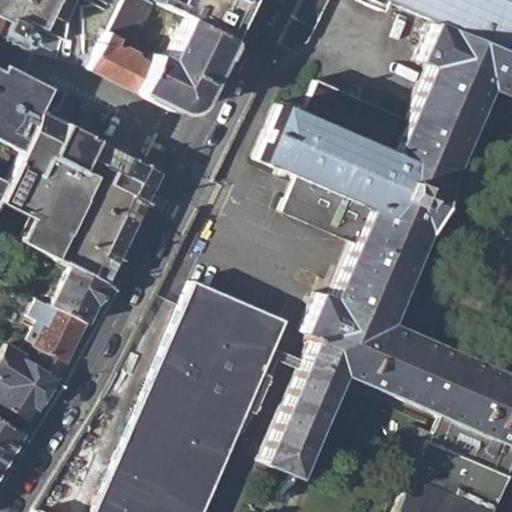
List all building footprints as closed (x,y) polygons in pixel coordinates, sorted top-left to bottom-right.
[(181,17),(223,39),(234,18),(242,0),(0,0),(0,18),(1,20),(0,21),(0,29),(12,36),(18,25),(12,23),(15,17),(37,29),(44,13),(65,23),(76,0),(148,0),(153,2),(181,17)] [(119,0),(118,2),(146,16),(153,2),(148,0),(119,0)] [(511,0),(296,0),(275,43),(288,49),(306,41),(325,0),(371,0),(426,24),(410,61),(423,66),(480,92),(511,14),(511,0)] [(118,2),(111,16),(140,30),(146,16),(118,2)] [(511,14),(480,92),(511,105),(511,14)] [(111,16),(105,30),(115,36),(133,44),(140,30),(111,16)] [(159,57),(149,52),(144,61),(131,90),(170,110),(183,111),(191,104),(223,39),(181,17),(159,57)] [(87,67),(131,90),(144,61),(131,56),(133,52),(120,46),(118,49),(112,45),(115,36),(105,30),(87,67)] [(136,46),(133,52),(131,56),(144,61),(149,52),(141,48),(136,46)] [(0,91),(33,109),(34,109),(45,87),(0,63),(0,91)] [(383,324),(480,92),(423,66),(401,120),(308,79),(296,111),(274,102),(250,160),(270,169),(269,173),(275,176),(264,199),(276,204),(273,210),(349,241),(324,298),(312,293),(294,333),(302,337),(300,343),(303,345),(258,459),(293,474),(336,375),(359,385),(383,324)] [(0,175),(12,151),(22,130),(33,109),(0,91),(0,175)] [(22,130),(12,151),(0,175),(0,213),(39,203),(54,172),(58,165),(76,131),(34,109),(33,109),(22,130)] [(76,131),(58,165),(98,185),(106,168),(115,151),(76,131)] [(138,167),(129,162),(131,159),(115,151),(106,168),(98,185),(101,186),(105,188),(113,192),(141,205),(142,202),(138,200),(149,185),(150,179),(147,173),(137,168),(138,167)] [(98,185),(58,165),(54,172),(39,203),(76,222),(81,225),(121,245),(141,205),(113,192),(105,188),(101,186),(98,185)] [(0,231),(57,260),(68,265),(103,283),(121,245),(81,225),(76,222),(39,203),(0,213),(0,231)] [(68,265),(49,304),(83,322),(103,283),(68,265)] [(194,511),(278,323),(185,284),(176,303),(85,511),(28,511),(27,511),(194,511)] [(33,345),(39,348),(64,360),(83,322),(49,304),(44,302),(35,319),(43,324),(33,345)] [(503,445),(511,449),(511,379),(383,324),(359,385),(448,422),(438,445),(424,440),(393,511),(490,511),(506,475),(493,469),(503,445)] [(0,405),(26,422),(64,360),(39,348),(30,364),(23,360),(27,355),(5,342),(0,351),(0,380),(2,381),(0,384),(0,405)] [(0,465),(19,434),(0,421),(0,465)]
